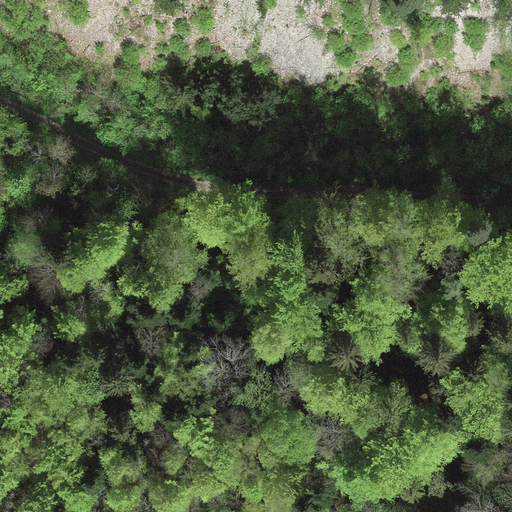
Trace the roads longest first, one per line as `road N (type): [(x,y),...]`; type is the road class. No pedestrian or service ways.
road 1 (track): [(0,98),(138,167),(204,186),(511,196)]
road 2 (track): [(289,511),(178,504),(113,511)]
